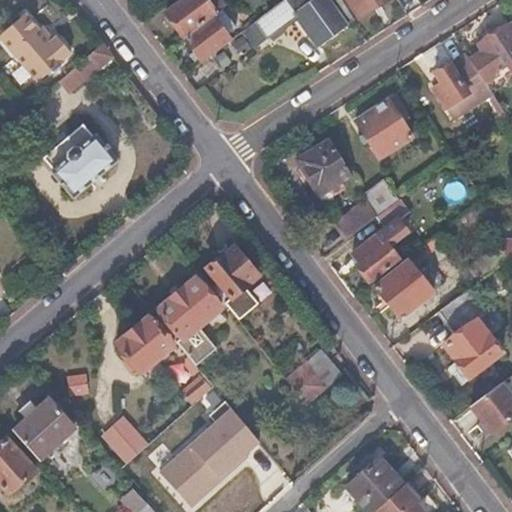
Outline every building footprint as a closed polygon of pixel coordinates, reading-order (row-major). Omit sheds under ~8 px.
[(226,6),(221,0),(183,0),(166,13),(184,37),(212,16),(221,10),(226,6)] [(286,0),(256,23),(269,40),(299,17),(322,47),(349,27),(328,0),(286,0)] [(348,0),(362,21),(394,0),(348,0)] [(29,8),(0,33),(0,35),(37,79),(73,47),(58,29),(55,32),(51,35),(40,22),(29,8)] [(221,10),(212,16),(223,31),(231,24),(221,10)] [(212,16),(184,37),(204,63),(231,42),(223,31),(212,16)] [(43,19),(40,22),(51,35),(55,32),(43,19)] [(480,45),(484,50),(469,61),(482,80),(485,85),(500,74),(498,71),(508,64),(511,69),(511,29),(509,25),(480,45)] [(112,54),(103,42),(60,78),(70,89),(112,54)] [(449,63),(436,72),(443,83),(435,88),(455,119),(476,105),(467,91),(482,80),(469,61),(465,56),(451,65),(449,63)] [(387,100),(356,122),(381,160),(413,140),(387,100)] [(83,122),(43,156),(54,168),(51,170),(73,195),(117,159),(95,133),(93,135),(83,122)] [(330,141),(303,159),(315,178),(310,181),(321,196),(352,177),(330,141)] [(383,180),(362,194),(366,200),(377,216),(397,201),(383,180)] [(399,199),(397,201),(377,216),(387,230),(409,213),(399,199)] [(377,216),(366,200),(335,224),(346,239),(377,216)] [(511,227),(499,227),(501,237),(505,258),(511,258),(511,227)] [(444,243),(438,235),(422,247),(428,255),(444,243)] [(376,236),(352,254),(359,263),(356,265),(369,282),(398,259),(385,242),(382,245),(376,236)] [(505,258),(501,237),(469,264),(480,278),(503,260),(505,258)] [(225,250),(206,266),(231,297),(259,275),(235,245),(226,252),(225,250)] [(503,260),(480,278),(437,312),(453,334),(443,343),(470,376),(500,351),(473,318),(486,308),(484,306),(502,291),(495,274),(505,266),(503,260)] [(403,267),(375,289),(400,320),(428,299),(403,267)] [(195,276),(157,307),(161,311),(156,315),(199,369),(220,352),(198,325),(220,307),(195,276)] [(173,344),(148,315),(116,342),(140,371),(173,344)] [(330,361),(319,349),(285,378),(296,390),(316,373),(330,361)] [(214,385),(202,371),(181,389),(193,403),(214,385)] [(511,372),(473,404),(494,430),(511,415),(511,372)] [(325,385),(316,373),(296,390),(305,402),(325,385)] [(88,376),(69,378),(71,400),(90,398),(88,376)] [(75,427),(50,398),(16,428),(42,456),(75,427)] [(240,407),(167,474),(198,507),(271,440),(240,407)] [(148,443),(124,416),(101,436),(125,463),(148,443)] [(6,437),(0,442),(0,481),(9,492),(35,468),(6,437)] [(403,485),(378,457),(346,486),(369,511),(371,511),(373,511),(403,485)] [(403,485),(373,511),(421,511),(415,504),(418,501),(403,485)] [(132,511),(154,511),(134,488),(121,499),(132,511)]
